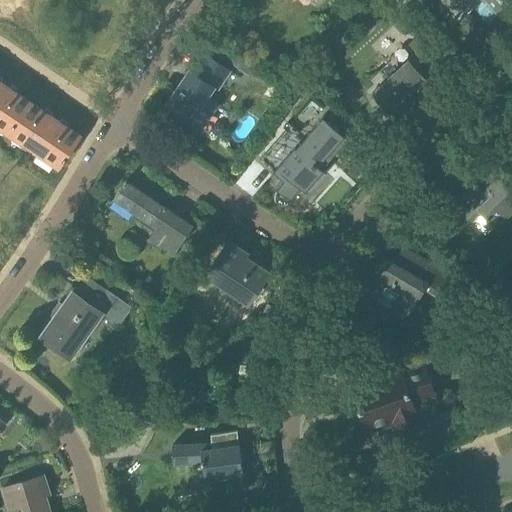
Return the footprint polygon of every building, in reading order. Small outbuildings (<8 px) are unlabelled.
[(468,0),(486,21),(497,12),(498,12),(510,1),(509,0),(468,0)] [(426,44),(398,69),(394,65),(382,76),(386,80),(371,94),(388,112),(425,78),(417,69),(434,53),(426,44)] [(208,96),(214,88),(217,90),(231,71),(206,55),(195,71),(191,69),(163,111),(187,127),(189,123),(201,131),(219,104),(208,96)] [(237,68),(249,76),(254,67),(243,59),(237,68)] [(0,128),(9,134),(31,101),(0,80),(0,128)] [(81,135),(59,120),(31,101),(9,134),(59,168),(81,135)] [(266,163),(284,180),(276,189),(290,199),(301,188),(305,192),(323,172),(318,167),(344,136),(323,118),(298,147),(288,139),(266,163)] [(486,235),(495,227),(499,231),(511,218),(511,190),(499,177),(483,192),(473,181),(453,200),(486,235)] [(113,199),(135,214),(132,217),(153,232),(148,239),(174,256),(194,226),(126,180),(113,199)] [(207,274),(249,302),(268,273),(241,255),(243,252),(229,242),(207,274)] [(391,259),(368,297),(406,319),(419,297),(426,301),(433,288),(441,292),(451,276),(403,247),(395,261),(391,259)] [(70,358),(101,314),(102,315),(102,314),(117,325),(130,307),(87,275),(76,290),(74,290),(41,337),(70,358)] [(420,414),(415,401),(435,394),(425,366),(408,372),(408,370),(349,391),(356,411),(359,409),(367,432),(391,423),(397,431),(404,435),(411,434),(418,430),(421,423),(420,414)] [(136,402),(141,418),(159,412),(154,396),(136,402)] [(194,461),(202,460),(203,464),(205,480),(206,480),(206,479),(231,476),(231,477),(232,476),(232,474),(242,472),(242,475),(243,475),(239,445),(238,445),(239,446),(238,446),(237,442),(239,442),(239,441),(237,441),(236,432),(238,432),(238,431),(211,434),(211,436),(212,436),(213,444),(174,445),(173,445),(174,464),(175,464),(194,463),(194,461)] [(24,506),(25,511),(49,511),(45,495),(50,493),(45,475),(2,487),(9,511),(24,506)] [(270,493),(258,495),(258,496),(259,506),(272,505),(270,493)]
